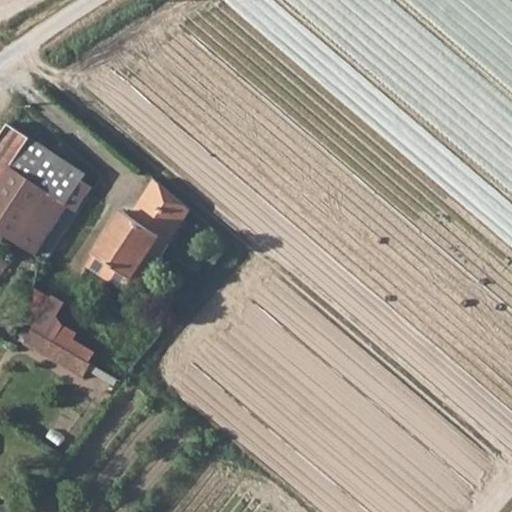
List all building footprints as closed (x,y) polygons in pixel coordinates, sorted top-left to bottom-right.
[(0,142),(0,156),(15,166),(72,204),(91,176),(13,122),(0,142)] [(0,186),(1,187),(0,188),(0,230),(20,245),(38,257),(72,204),(15,166),(0,156),(0,186)] [(100,261),(139,204),(168,228),(185,201),(150,171),(125,208),(116,203),(85,252),(100,261)] [(163,236),(168,228),(139,204),(100,261),(125,277),(155,232),(163,236)] [(0,282),(12,266),(7,262),(20,245),(0,230),(0,282)] [(155,232),(125,277),(134,283),(163,236),(155,232)] [(55,336),(89,356),(94,347),(70,333),(74,327),(64,321),(55,336)] [(55,336),(38,326),(29,338),(28,341),(81,369),(89,356),(55,336)] [(91,375),(99,362),(89,356),(81,369),(91,375)]
